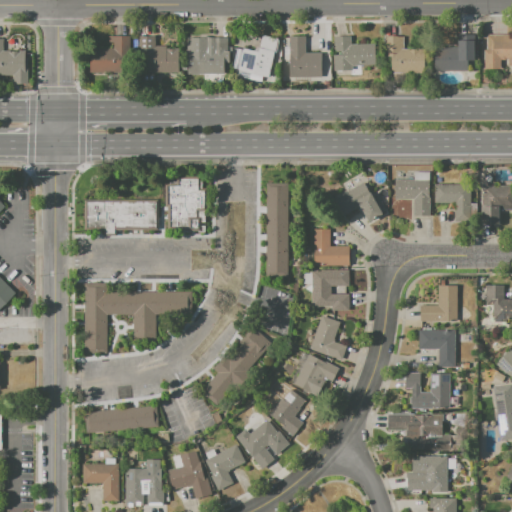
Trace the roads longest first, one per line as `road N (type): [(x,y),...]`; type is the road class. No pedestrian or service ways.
road 1 (primary): [(55,146),(511,143)]
road 2 (tertiary): [(57,111),(54,511)]
road 3 (residential): [(403,3),(57,6)]
road 4 (primary): [(511,108),(181,110)]
road 5 (residential): [(391,256),(383,342),(355,419),(337,451),(256,511)]
road 6 (primary): [(181,110),(57,111)]
road 7 (residential): [(511,256),(391,256)]
